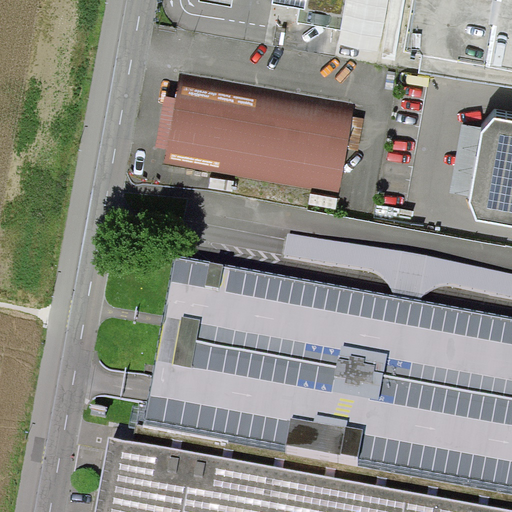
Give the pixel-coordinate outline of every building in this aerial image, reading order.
[(305,9),(306,0),(272,0),(272,4),(300,8),(305,9)] [(511,0),(306,0),(305,9),(300,8),(298,21),(361,32),(383,36),(378,64),(511,86),(511,0)] [(353,113),(175,81),(161,160),(338,192),(353,113)] [(511,112),(498,110),(483,120),(469,202),(477,219),(511,225),(511,112)] [(109,437),(94,511),(511,511),(511,318),(408,300),(175,258),(164,318),(150,393),(141,443),(109,437)]
